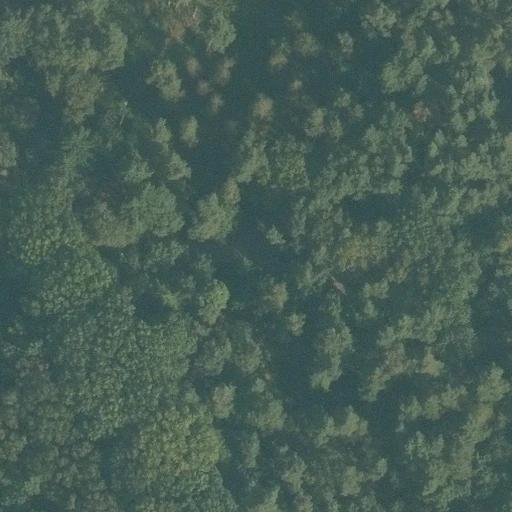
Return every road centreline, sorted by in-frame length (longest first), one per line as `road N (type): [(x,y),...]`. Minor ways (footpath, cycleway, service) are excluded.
road 1 (unclassified): [(58,256),(198,234),(366,286),(511,232)]
road 2 (tertiary): [(168,511),(58,256)]
road 3 (track): [(511,332),(366,286)]
road 4 (tertiary): [(58,256),(0,116)]
